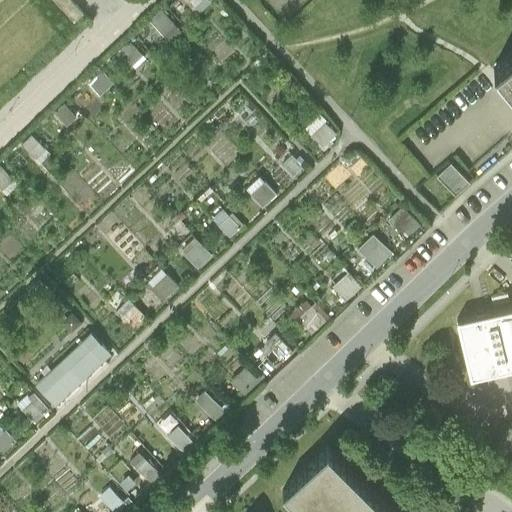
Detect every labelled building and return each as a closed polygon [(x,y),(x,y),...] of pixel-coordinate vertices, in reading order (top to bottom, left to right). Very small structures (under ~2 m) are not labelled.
[(63,0),(46,0),(70,25),(79,17),(63,0)] [(180,0),(197,17),(210,4),(206,0),(180,0)] [(181,34),(161,12),(149,22),(169,45),(181,34)] [(145,60),(130,44),(119,53),(135,70),(145,60)] [(511,52),(493,69),(511,91),(511,52)] [(113,85),(101,72),(87,84),(99,97),(113,85)] [(78,121),(63,105),(53,115),(68,130),(78,121)] [(326,120),(319,113),(303,128),(322,148),(336,134),(324,122),(326,120)] [(50,155),(31,136),(20,147),(39,166),(50,155)] [(303,167),(291,154),(281,164),(293,177),(303,167)] [(450,160),(435,173),(455,194),(469,180),(450,160)] [(18,186),(0,166),(0,188),(7,196),(18,186)] [(276,194),(259,175),(245,189),(262,207),(276,194)] [(401,204),(387,217),(406,236),(420,222),(401,204)] [(243,225),(231,212),(229,214),(222,207),(211,218),(229,238),(243,225)] [(392,252),(372,232),(357,247),(376,267),(392,252)] [(211,255),(194,236),(179,249),(197,268),(211,255)] [(178,286),(161,268),(148,281),(165,299),(178,286)] [(361,285),(347,269),(331,284),(345,300),(361,285)] [(315,299),(311,303),(306,297),(288,314),(293,320),(297,316),(311,332),(330,315),(315,299)] [(147,318),(129,299),(116,312),(134,331),(147,318)] [(511,308),(481,315),(476,316),(459,320),(471,377),(511,367),(511,308)] [(82,323),(72,312),(60,323),(70,334),(82,323)] [(291,348),(271,328),(259,340),(279,360),(291,348)] [(91,331),(35,383),(56,405),(112,353),(91,331)] [(261,382),(245,365),(229,379),(246,396),(261,382)] [(227,413),(204,388),(194,398),(217,423),(227,413)] [(49,409),(32,392),(27,396),(31,400),(22,409),(35,423),(49,409)] [(16,441),(0,424),(0,451),(2,454),(16,441)] [(196,444),(177,424),(166,434),(185,454),(196,444)] [(389,511),(328,447),(283,490),(304,511),(389,511)] [(162,474),(138,450),(128,460),(152,484),(162,474)] [(118,511),(127,505),(109,484),(98,494),(114,511),(118,511)]
